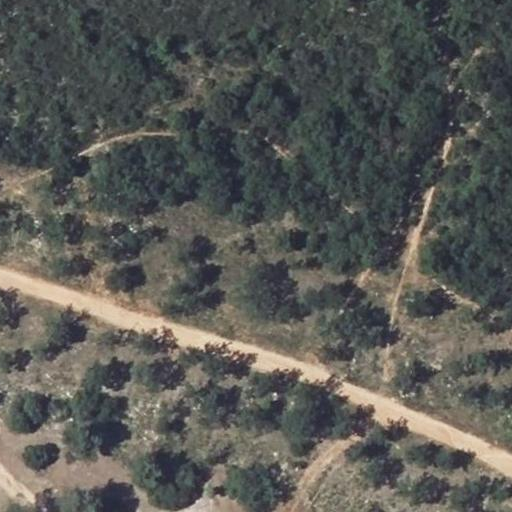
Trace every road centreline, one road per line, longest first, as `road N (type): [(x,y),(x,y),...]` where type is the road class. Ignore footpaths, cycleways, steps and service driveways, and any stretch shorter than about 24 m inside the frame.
road 1 (track): [(511,468),(444,430),(0,268)]
road 2 (track): [(358,397),(344,433),(284,511)]
